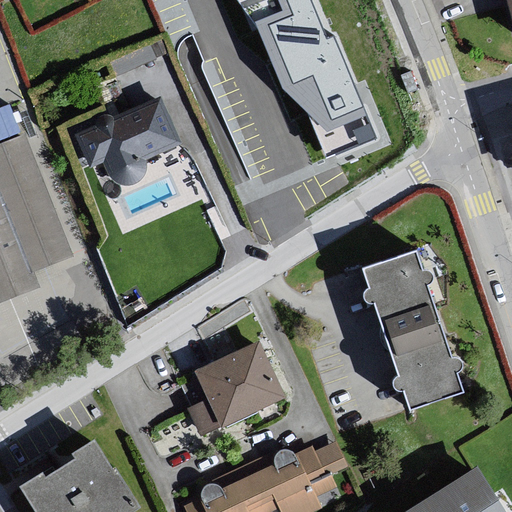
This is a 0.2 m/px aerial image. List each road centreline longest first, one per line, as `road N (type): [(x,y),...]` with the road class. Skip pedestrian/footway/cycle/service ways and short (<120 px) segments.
road 1 (residential): [(0,434),(459,149)]
road 2 (tertiary): [(511,304),(459,149)]
